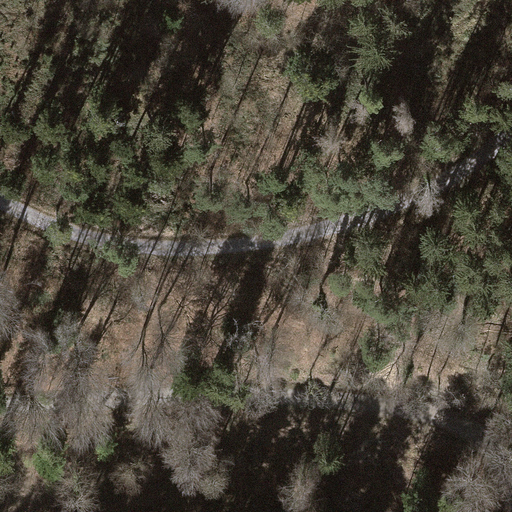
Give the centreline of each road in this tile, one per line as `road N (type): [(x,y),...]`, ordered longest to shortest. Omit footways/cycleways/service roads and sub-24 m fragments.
road 1 (track): [(511,125),(417,191),(335,220),(222,244),(83,238),(0,200)]
road 2 (track): [(511,477),(479,434),(364,400),(267,393),(0,404)]
